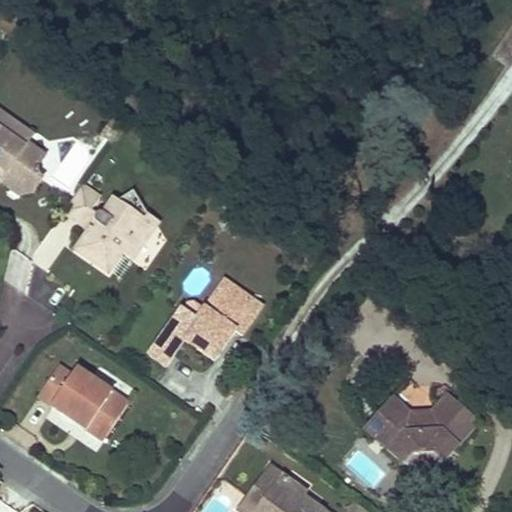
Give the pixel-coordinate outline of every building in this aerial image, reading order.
[(0,165),(2,164),(9,168),(12,183),(23,191),(36,188),(42,178),(42,160),(47,151),(31,140),(36,131),(0,106),(0,165)] [(114,143),(127,125),(115,117),(102,135),(114,143)] [(86,185),(67,212),(84,223),(92,212),(103,196),(86,185)] [(158,225),(137,189),(110,207),(105,213),(103,212),(98,213),(97,215),(96,217),(96,219),(97,221),(101,224),(97,230),(93,227),(91,228),(79,249),(111,272),(126,252),(133,239),(158,225)] [(84,223),(91,228),(93,227),(97,230),(101,224),(97,221),(96,219),(96,217),(97,215),(92,212),(84,223)] [(137,260),(160,228),(158,225),(133,239),(126,252),(137,260)] [(228,280),(208,309),(217,316),(237,286),(228,280)] [(186,311),(166,340),(182,351),(189,341),(219,361),(232,342),(227,339),(236,328),(240,331),(245,334),(265,306),(237,286),(217,316),(208,309),(200,321),(186,311)] [(227,339),(232,342),(240,331),(236,328),(227,339)] [(73,373),(60,364),(38,396),(74,421),(79,416),(87,421),(83,427),(103,440),(129,402),(91,375),(86,382),(73,373)] [(77,367),(73,373),(86,382),(91,375),(77,367)] [(477,428),(447,400),(427,423),(419,424),(394,401),(365,432),(403,467),(412,457),(432,456),(443,465),(477,428)] [(74,421),(83,427),(87,421),(79,416),(74,421)] [(432,456),(412,457),(403,467),(443,465),(432,456)] [(305,492),(269,467),(253,491),(266,500),(257,511),(323,511),(302,497),(305,492)] [(238,511),(257,511),(266,500),(253,491),(238,511)]
